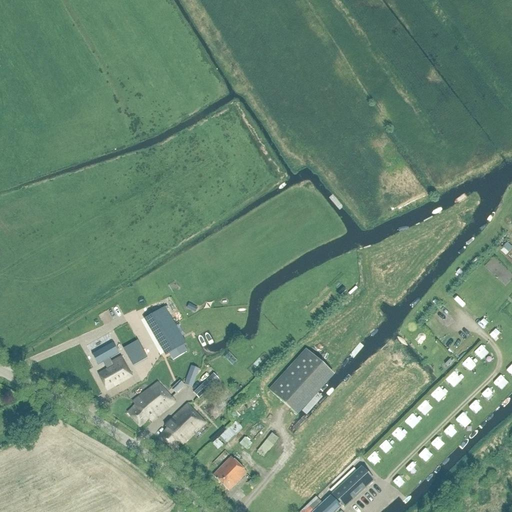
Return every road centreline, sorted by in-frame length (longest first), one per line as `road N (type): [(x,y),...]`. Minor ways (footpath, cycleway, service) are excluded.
road 1 (unclassified): [(206,511),(142,451),(0,369)]
road 2 (track): [(466,320),(499,353),(500,366),(382,484)]
